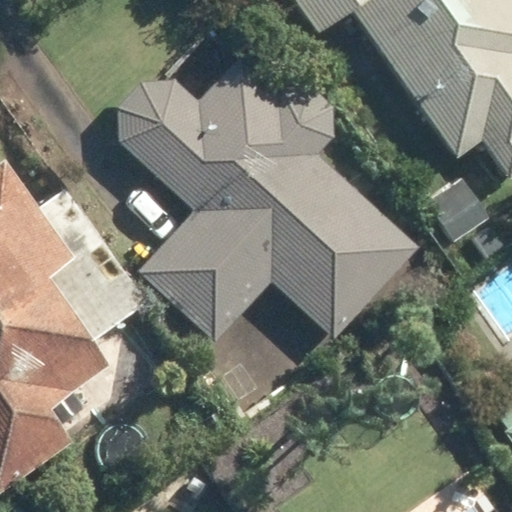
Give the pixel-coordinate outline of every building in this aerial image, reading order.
[(511,0),(286,0),(311,36),(349,11),(447,159),(476,139),(502,179),(511,172),(511,0)] [(238,60),(192,107),(182,96),(179,93),(176,91),(173,89),(170,88),(167,87),(164,86),(160,85),(157,84),(153,84),(149,85),(146,85),(142,86),(139,87),(136,88),(133,90),(130,92),(127,94),(124,96),(122,99),(120,102),(118,105),(116,108),(115,111),(114,115),(113,118),(113,121),(112,125),(112,129),(113,132),(114,136),(115,139),(116,142),(118,145),(119,148),(122,151),(187,214),(132,276),(211,347),(269,282),(332,339),(416,247),(318,158),(326,111),(298,85),(281,102),(238,60)] [(0,479),(61,438),(37,403),(98,361),(84,341),(142,302),(63,186),(29,209),(0,165),(0,479)] [(511,402),(491,417),(511,446),(511,402)] [(475,511),(466,498),(444,511),(475,511)]
